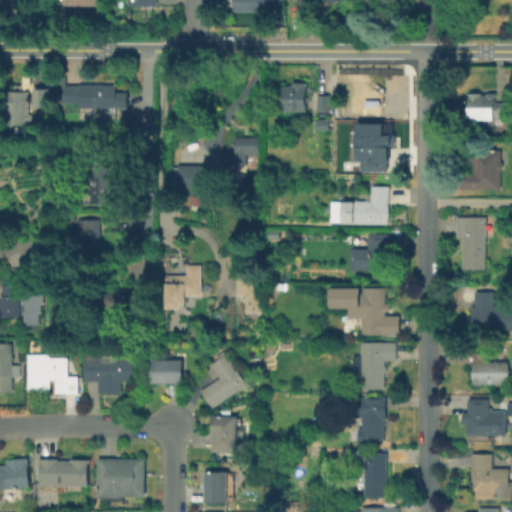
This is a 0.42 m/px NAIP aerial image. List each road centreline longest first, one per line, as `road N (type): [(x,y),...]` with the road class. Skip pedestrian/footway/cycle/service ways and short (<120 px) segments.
road 1 (tertiary): [(425,49),(0,47)]
road 2 (residential): [(426,222),(428,511)]
road 3 (residential): [(425,49),(426,222)]
road 4 (residential): [(166,432),(146,424),(0,427)]
road 5 (residential): [(145,49),(147,215)]
